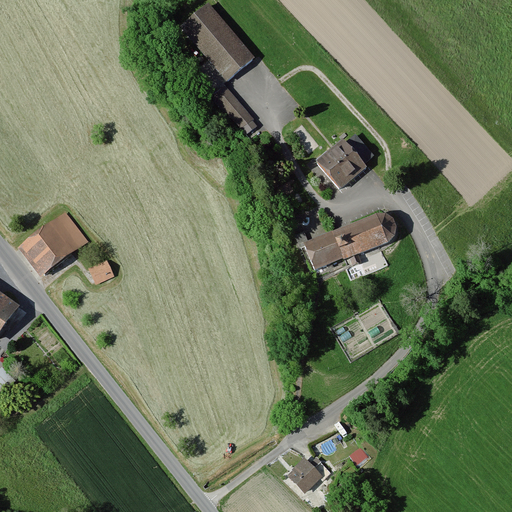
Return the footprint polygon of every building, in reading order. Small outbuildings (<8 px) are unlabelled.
[(204,5),(171,32),(201,68),(188,79),(233,134),(246,123),(218,89),(251,62),(204,5)] [(341,143),(314,165),(336,191),(362,170),(341,143)] [(64,212),(20,248),(45,279),(89,242),(64,212)] [(374,218),(298,246),(309,274),(384,245),(389,233),(386,224),(374,218)] [(107,260),(89,269),(96,285),(115,276),(107,260)] [(0,335),(22,307),(0,290),(0,335)] [(0,391),(14,379),(3,366),(0,368),(0,391)] [(357,464),(368,454),(360,445),(349,455),(357,464)] [(305,495),(322,478),(308,463),(291,480),(305,495)]
